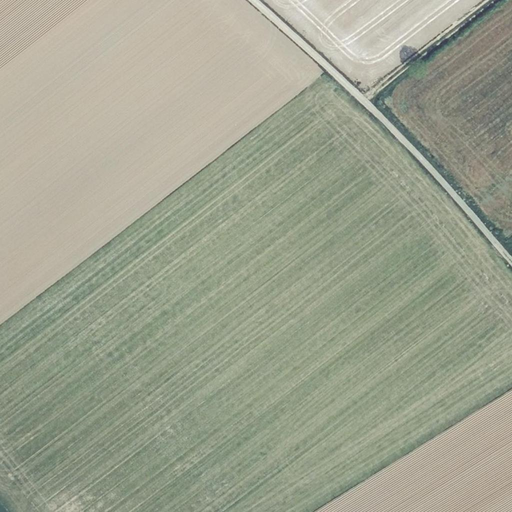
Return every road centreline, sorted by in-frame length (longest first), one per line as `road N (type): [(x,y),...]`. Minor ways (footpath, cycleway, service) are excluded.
road 1 (unclassified): [(255,0),(362,97),(511,260)]
road 2 (track): [(362,97),(493,0)]
